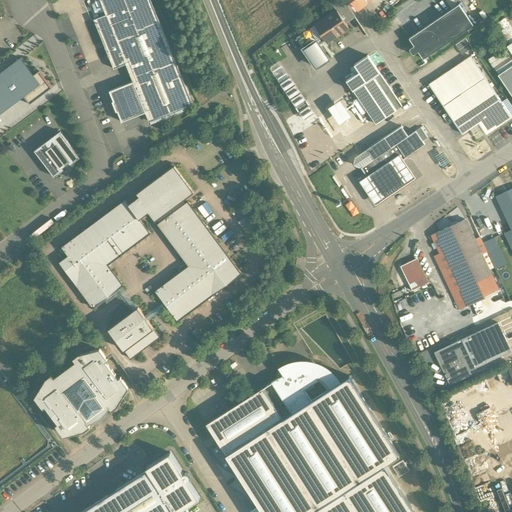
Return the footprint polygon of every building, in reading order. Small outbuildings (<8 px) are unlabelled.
[(150,0),(100,0),(106,15),(94,20),(114,69),(126,65),(125,64),(169,46),(150,0)] [(353,15),(343,0),(336,0),(332,3),(337,10),(341,16),(343,14),(345,15),(348,19),(353,15)] [(350,0),(357,9),(368,0),(350,0)] [(458,5),(409,38),(414,45),(410,48),(409,50),(412,55),(415,54),(418,52),(423,59),(473,25),(458,5)] [(337,10),(315,25),(325,40),(326,42),(349,27),(341,16),(337,10)] [(325,40),(315,25),(296,38),(317,67),(328,59),(319,45),(325,40)] [(468,37),(458,44),(467,57),(477,50),(468,37)] [(169,46),(125,64),(126,65),(133,82),(109,92),(113,102),(112,102),(116,113),(117,112),(122,123),(145,113),(149,122),(192,105),(169,46)] [(368,56),(354,65),(359,72),(346,80),(354,91),(380,74),(368,56)] [(470,56),(428,84),(462,134),(478,123),(486,135),(511,118),(511,117),(511,116),(511,106),(507,99),(501,102),(470,56)] [(33,75),(20,58),(0,73),(0,114),(24,97),(30,105),(52,88),(39,71),(33,75)] [(511,58),(496,70),(499,74),(497,75),(511,96),(511,58)] [(279,61),(269,68),(304,120),(314,113),(279,61)] [(380,74),(354,91),(376,124),(402,107),(380,74)] [(351,116),(340,100),(329,108),(340,124),(351,116)] [(369,118),(357,100),(353,102),(365,121),(369,118)] [(427,138),(421,128),(416,131),(423,141),(427,138)] [(416,131),(406,138),(415,151),(425,145),(416,131)] [(47,142),(64,165),(68,162),(70,165),(80,159),(60,132),(47,142)] [(406,138),(391,148),(384,138),(367,150),(374,160),(361,168),(367,176),(369,180),(369,179),(371,182),(389,170),(387,167),(396,161),(397,163),(403,159),(415,151),(406,138)] [(64,165),(47,142),(34,152),(54,178),(63,171),(61,168),(64,165)] [(396,161),(387,167),(389,170),(371,182),(369,179),(369,180),(367,176),(359,181),(375,205),(415,178),(403,159),(397,163),(396,161)] [(174,166),(137,193),(139,197),(128,204),(125,200),(61,247),(68,256),(59,262),(92,308),(104,299),(121,286),(122,285),(107,265),(150,233),(139,219),(148,212),(155,221),(157,219),(159,223),(157,224),(188,266),(154,291),(163,303),(166,307),(177,321),(241,274),(187,202),(185,203),(183,200),(193,192),(174,166)] [(511,189),(496,197),(510,226),(511,224),(511,189)] [(464,220),(438,233),(438,232),(431,236),(434,243),(431,244),(434,250),(437,248),(439,254),(434,257),(438,266),(441,265),(453,290),(450,291),(459,310),(472,304),(471,302),(497,290),(481,255),(474,240),(465,220),(464,220)] [(487,253),(480,237),(474,240),(481,255),(487,253)] [(498,248),(487,253),(495,269),(506,264),(498,248)] [(414,265),(412,262),(401,267),(403,271),(409,283),(420,278),(424,276),(419,265),(415,267),(414,265)] [(124,301),(132,312),(137,308),(129,297),(121,286),(104,299),(106,302),(119,293),(124,301)] [(154,309),(144,317),(147,321),(157,314),(166,307),(163,303),(154,309)] [(132,312),(108,329),(114,337),(117,341),(130,358),(159,337),(147,321),(144,317),(137,308),(132,312)] [(497,323),(461,340),(475,369),(511,352),(497,323)] [(108,341),(96,350),(100,349),(107,360),(112,356),(107,349),(111,345),(117,341),(114,337),(108,341)] [(461,340),(434,353),(450,385),(471,375),(469,372),(475,369),(461,340)] [(79,355),(74,358),(76,361),(54,377),(52,375),(47,378),(35,397),(43,407),(46,405),(59,423),(56,425),(64,435),(84,430),(89,427),(87,424),(89,420),(93,417),(95,415),(101,411),(103,410),(106,408),(109,407),(112,410),(116,406),(128,387),(120,376),(118,378),(105,361),(107,360),(100,349),(96,350),(79,355)] [(309,364),(302,363),(294,364),(291,365),(287,366),(281,369),(284,375),(272,383),(291,413),(311,401),(306,393),(315,387),(313,385),(319,381),(322,383),(324,386),(328,390),(330,389),(338,384),(332,376),(325,370),(317,366),(309,364)] [(311,401),(291,413),(279,420),(223,456),(257,511),(410,511),(382,466),(398,456),(349,378),(338,384),(330,389),(328,390),(311,401)] [(147,391),(140,382),(135,385),(143,395),(147,391)] [(223,456),(279,420),(260,390),(204,425),(223,456)] [(170,453),(146,468),(148,470),(81,511),(187,511),(185,508),(199,499),(188,480),(189,479),(190,476),(188,473),(185,473),(183,474),(170,453)]
